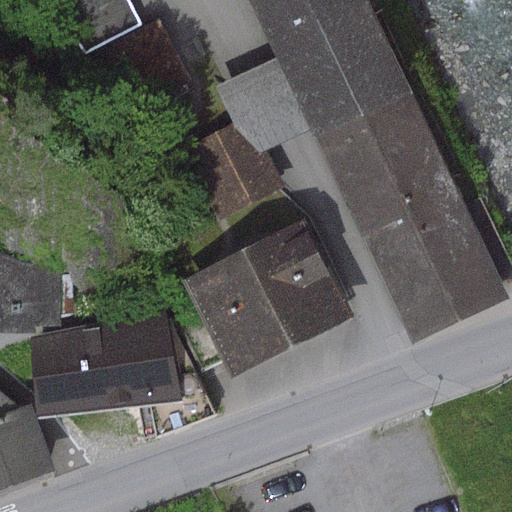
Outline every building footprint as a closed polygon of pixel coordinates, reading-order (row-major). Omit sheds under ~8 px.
[(126,0),(51,0),(82,57),(140,26),(126,0)] [(243,0),(271,59),(305,131),(309,141),(314,138),(406,96),(360,0),(243,0)] [(156,22),(99,51),(117,85),(138,74),(151,98),(186,80),(156,22)] [(305,131),(271,59),(213,87),(232,126),(256,155),(262,151),(305,131)] [(406,96),(314,138),(409,344),(506,299),(411,93),(406,96)] [(232,126),(182,150),(216,220),(281,189),(262,151),(246,118),(232,126)] [(306,222),(180,282),(185,291),(165,300),(199,372),(221,361),(229,378),(353,319),(306,222)] [(0,333),(30,334),(31,328),(56,327),(56,317),(72,317),(72,286),(59,274),(58,262),(24,262),(0,251),(0,333)] [(162,312),(31,337),(35,419),(145,407),(151,439),(216,417),(168,320),(163,321),(162,312)] [(0,489),(50,473),(25,407),(17,409),(0,394),(0,489)]
